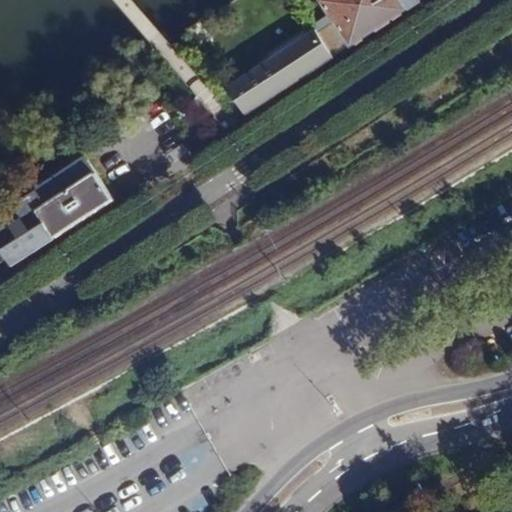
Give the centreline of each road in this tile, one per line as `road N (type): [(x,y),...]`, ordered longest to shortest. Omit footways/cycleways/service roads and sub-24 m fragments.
road 1 (residential): [(503,0),(347,112),(184,206),(0,331)]
road 2 (primary): [(511,379),(381,409),(346,426),(252,511)]
road 3 (primary): [(300,511),(331,482),(412,446),(511,418)]
